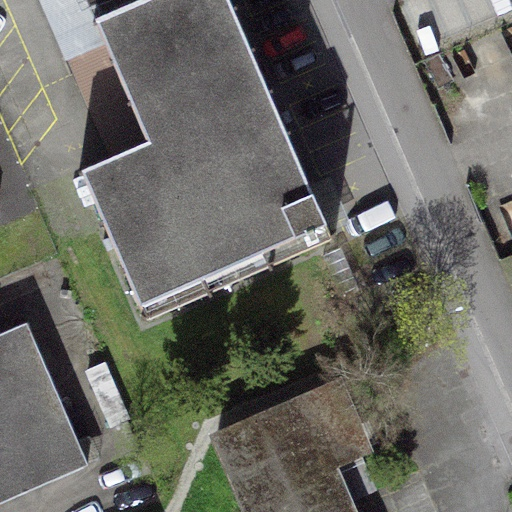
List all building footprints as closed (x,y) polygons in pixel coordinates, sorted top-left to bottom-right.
[(99,0),(55,0),(62,16),(99,0)] [(151,0),(68,39),(122,154),(57,183),(115,309),(298,229),(191,0),(151,0)] [(511,114),(511,0),(445,0),(387,26),(440,146),(511,114)] [(33,324),(0,338),(0,511),(7,511),(97,474),(33,324)] [(245,511),(356,511),(308,400),(214,441),(245,511)]
